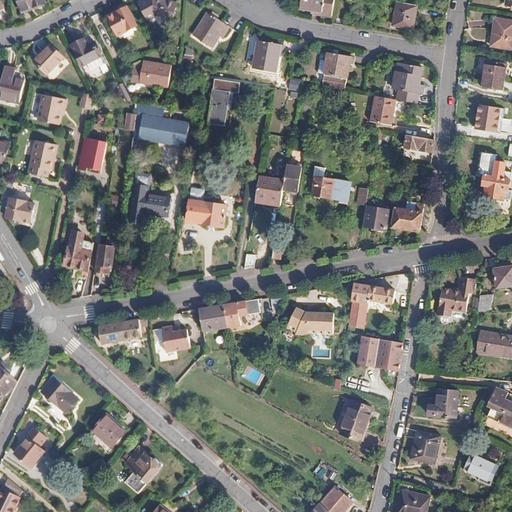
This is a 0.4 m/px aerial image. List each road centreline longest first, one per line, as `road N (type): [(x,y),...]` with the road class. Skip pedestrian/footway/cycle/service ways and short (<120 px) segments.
road 1 (residential): [(421,256),(50,323)]
road 2 (residential): [(50,323),(257,511)]
road 3 (residential): [(374,511),(423,280),(421,256)]
road 4 (residential): [(451,55),(445,251)]
road 5 (residential): [(262,17),(451,55)]
road 6 (residential): [(50,323),(0,442)]
